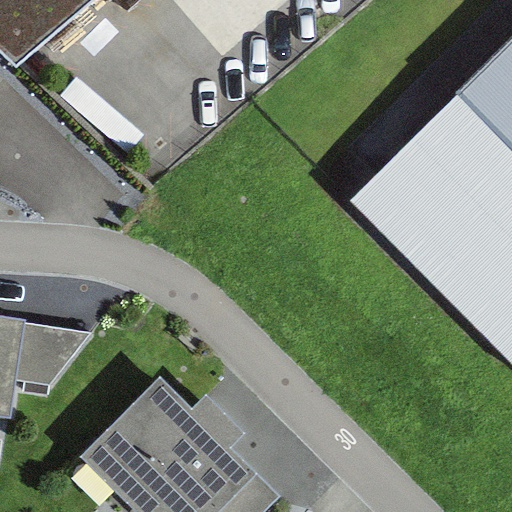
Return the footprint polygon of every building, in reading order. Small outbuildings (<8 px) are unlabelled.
[(0,0),(0,55),(22,77),(113,0),(0,0)] [(511,54),(353,212),(511,372),(511,54)] [(28,335),(0,330),(0,427),(12,430),(19,387),(28,335)] [(88,345),(28,335),(19,387),(51,392),(88,345)] [(164,390),(88,466),(134,511),(233,511),(260,485),(233,459),(245,448),(203,405),(191,417),(164,390)] [(270,511),(279,503),(260,485),(233,511),(270,511)]
